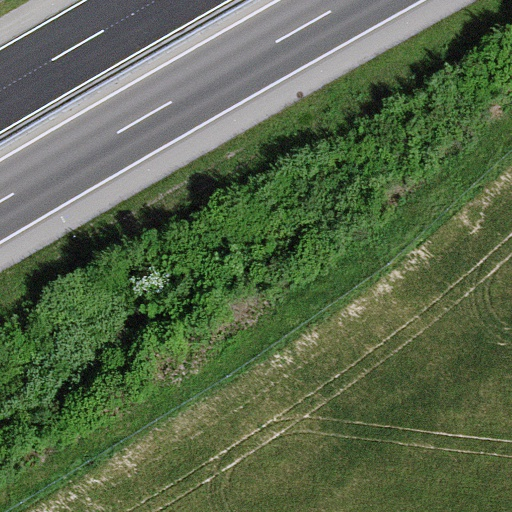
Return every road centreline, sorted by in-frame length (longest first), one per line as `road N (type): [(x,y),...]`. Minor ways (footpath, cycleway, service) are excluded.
road 1 (motorway): [(0,201),(350,0)]
road 2 (motorway): [(156,0),(0,90)]
